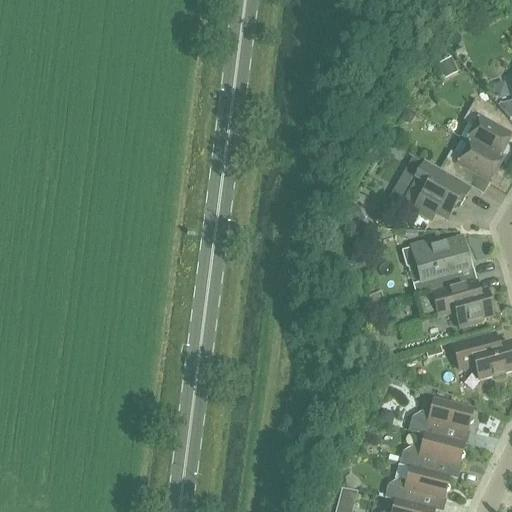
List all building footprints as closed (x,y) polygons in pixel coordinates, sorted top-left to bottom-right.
[(498,161),(499,161),(511,138),(491,127),(498,115),(474,101),(463,122),(474,128),(465,143),(469,145),(498,161)] [(469,145),(461,159),(450,153),(440,172),(463,185),(469,174),(489,186),(502,163),(499,161),(498,161),(469,145)] [(471,189),(463,185),(440,172),(425,163),(417,177),(407,170),(395,188),(407,196),(403,204),(396,201),(396,202),(431,222),(435,215),(447,222),(457,204),(461,207),(471,189)] [(416,299),(451,290),(447,278),(470,272),(461,240),(431,249),(429,243),(411,249),(420,284),(413,286),(416,299)] [(479,282),(451,290),(416,299),(423,323),(455,314),(459,329),(480,324),(480,321),(493,318),(486,293),(482,294),(479,282)] [(477,340),(452,347),(459,372),(474,368),(479,382),(511,373),(511,353),(510,345),(481,353),(477,340)] [(443,441),(443,440),(445,433),(450,430),(466,434),(468,427),(473,424),(470,419),(472,411),(434,401),(430,416),(421,413),(411,419),(408,432),(424,436),(443,441)] [(443,441),(424,436),(421,450),(412,448),(402,454),(399,467),(409,470),(409,469),(434,475),(435,468),(441,464),(457,469),(459,461),(464,458),(461,453),(463,446),(443,440),(443,441)] [(409,469),(409,470),(406,483),(397,481),(387,486),(384,500),(395,502),(419,508),(419,507),(421,501),(426,497),(443,502),(445,494),(450,491),(447,486),(449,478),(434,475),(409,469)] [(419,508),(395,502),(392,511),(433,511),(434,511),(419,507),(419,508)]
